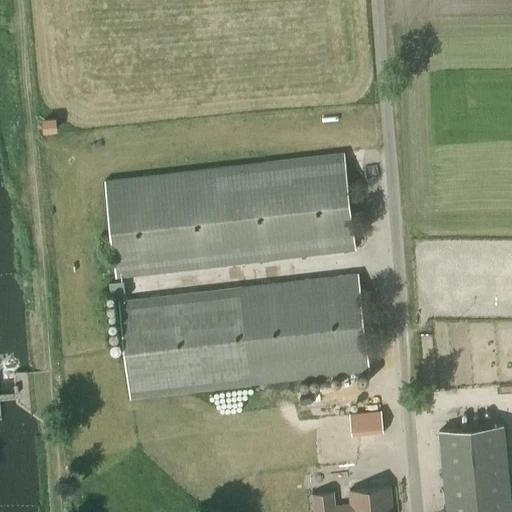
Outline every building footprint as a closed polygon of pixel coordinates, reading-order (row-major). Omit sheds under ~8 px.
[(45,131),(57,129),(56,119),(44,120),(45,131)] [(115,275),(354,248),(343,151),(104,178),(115,275)] [(118,299),(116,300),(127,397),(129,397),(243,384),(368,370),(358,273),(233,286),(118,299)] [(123,280),(109,281),(111,294),(124,293),(123,280)] [(378,410),(348,414),(351,432),(351,435),(352,435),(380,432),(378,410)] [(174,438),(173,416),(148,417),(149,439),(174,438)] [(509,511),(511,511),(511,508),(504,424),(439,430),(447,511),(509,511)] [(293,425),(182,438),(186,476),(229,471),(228,464),(256,460),(255,450),(296,446),(293,425)] [(248,511),(259,511),(259,485),(248,486),(248,511)] [(333,492),(313,495),(314,511),(388,511),(388,509),(392,508),(390,487),(350,491),(351,504),(334,506),(333,492)]
